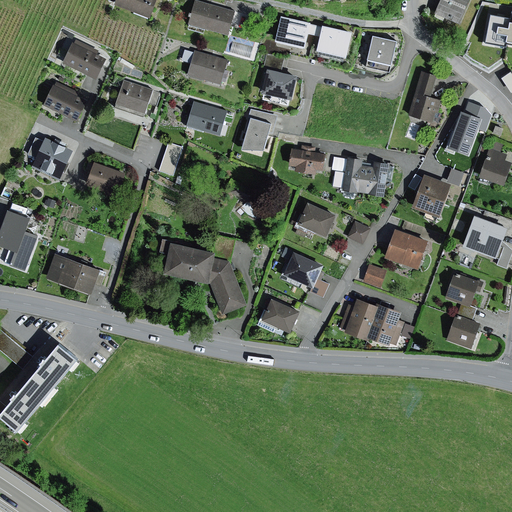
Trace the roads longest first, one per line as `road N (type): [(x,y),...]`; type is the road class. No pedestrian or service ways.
road 1 (residential): [(307,362),(308,346),(408,172),(397,156),(324,146)]
road 2 (residential): [(102,321),(146,165),(75,135)]
road 3 (primary): [(307,362),(102,321)]
road 4 (primary): [(506,380),(307,362)]
road 5 (residential): [(422,35),(393,87),(290,64)]
road 6 (residential): [(511,116),(422,35)]
